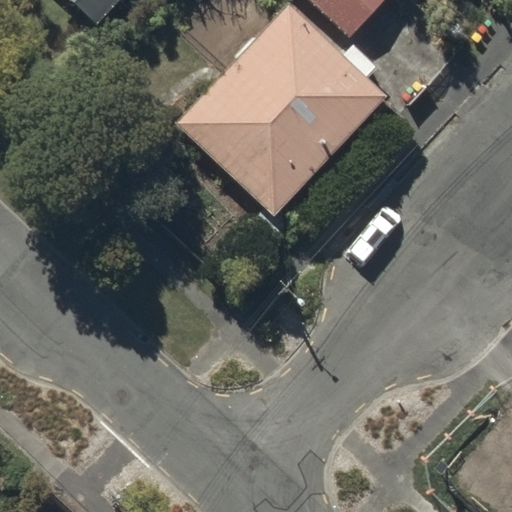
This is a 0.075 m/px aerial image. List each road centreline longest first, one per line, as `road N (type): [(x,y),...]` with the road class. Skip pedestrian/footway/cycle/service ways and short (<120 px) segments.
road 1 (residential): [(511,202),(242,487)]
road 2 (residential): [(0,265),(242,487)]
